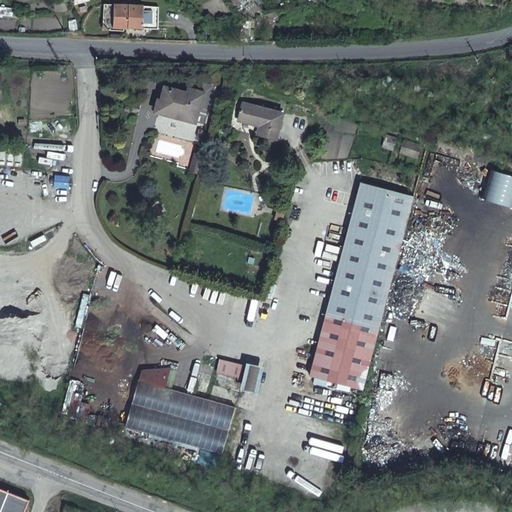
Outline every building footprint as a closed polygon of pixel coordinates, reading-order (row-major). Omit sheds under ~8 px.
[(112,29),(141,30),(142,6),(112,5),(112,29)] [(168,90),(163,113),(186,118),(185,122),(199,125),(202,110),(205,110),(208,96),(191,91),(190,95),(168,90)] [(246,104),(241,120),(261,125),(261,128),(259,135),(279,140),(285,114),(246,104)] [(186,118),(163,113),(162,117),(185,122),(186,118)] [(261,125),(241,120),(241,122),(261,128),(261,125)] [(421,143),(406,139),(403,150),(418,155),(421,143)] [(364,390),(414,196),(361,181),(309,374),(364,390)] [(0,274),(16,277),(19,254),(0,251),(0,274)] [(255,315),(261,301),(251,297),(246,311),(255,315)] [(236,364),(221,359),(217,371),(233,375),(236,364)] [(260,368),(250,365),(245,385),(255,387),(260,368)] [(235,405),(139,378),(126,424),(222,451),(235,405)] [(79,407),(93,412),(94,411),(101,413),(104,404),(83,396),(79,407)] [(23,511),(28,500),(0,489),(0,511),(23,511)] [(86,496),(74,492),(71,500),(83,505),(86,496)]
